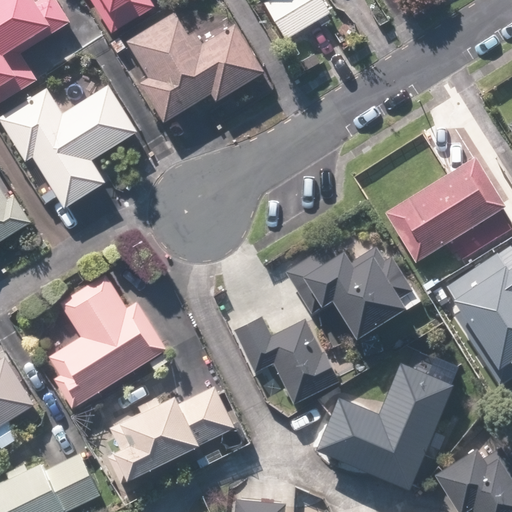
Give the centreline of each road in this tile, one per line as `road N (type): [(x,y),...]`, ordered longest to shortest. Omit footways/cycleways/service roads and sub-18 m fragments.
road 1 (residential): [(193,211),(511,7)]
road 2 (unknown): [(387,0),(511,189)]
